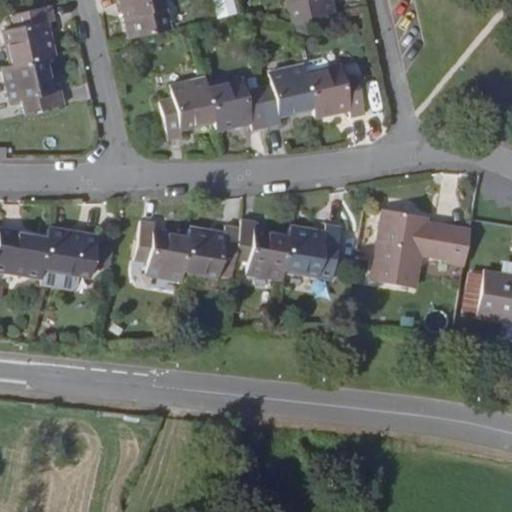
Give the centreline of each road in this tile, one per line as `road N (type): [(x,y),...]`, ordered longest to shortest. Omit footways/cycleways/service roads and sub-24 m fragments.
road 1 (tertiary): [(511,432),(0,367)]
road 2 (residential): [(120,182),(254,179),(408,152)]
road 3 (residential): [(120,182),(79,0)]
road 4 (residential): [(375,0),(408,152)]
road 5 (residential): [(0,183),(120,182)]
